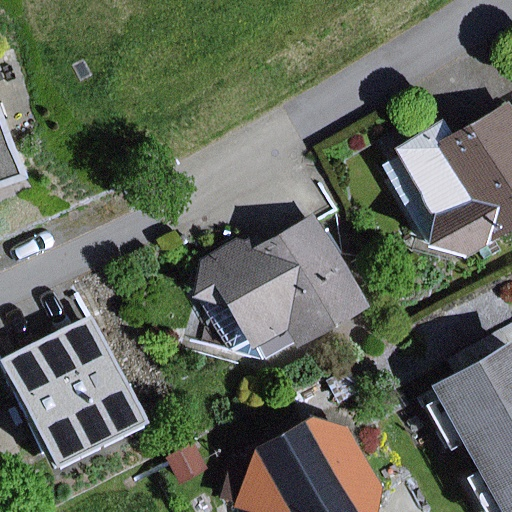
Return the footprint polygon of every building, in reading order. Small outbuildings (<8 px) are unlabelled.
[(511,223),(511,122),(501,103),(446,134),(438,119),(384,149),(390,160),(378,167),(416,235),(413,249),(450,258),(511,223)] [(0,183),(12,179),(0,142),(0,183)] [(356,307),(306,215),(259,240),(256,235),(247,240),(230,239),(194,258),(181,298),(195,303),(221,351),(255,361),(356,307)] [(85,314),(0,355),(0,383),(43,470),(139,424),(85,314)] [(511,511),(511,323),(444,360),(449,369),(417,387),(424,400),(414,405),(440,451),(449,445),(465,473),(455,478),(474,511),(511,511)] [(357,393),(345,370),(322,383),(335,406),(357,393)] [(368,511),(375,489),(342,429),(302,417),(245,448),(241,463),(227,459),(214,501),(228,505),(227,509),(236,511),(368,511)]
